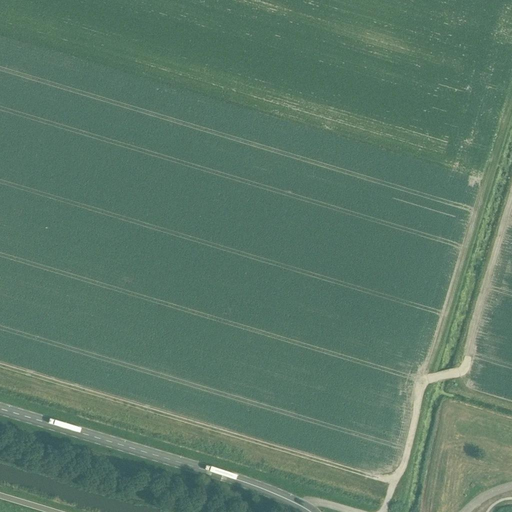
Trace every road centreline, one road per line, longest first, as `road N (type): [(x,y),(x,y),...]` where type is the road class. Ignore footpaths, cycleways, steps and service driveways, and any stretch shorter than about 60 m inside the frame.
road 1 (tertiary): [(311,511),(258,486),(0,409)]
road 2 (track): [(381,511),(402,469),(423,382),(462,371),(468,356)]
